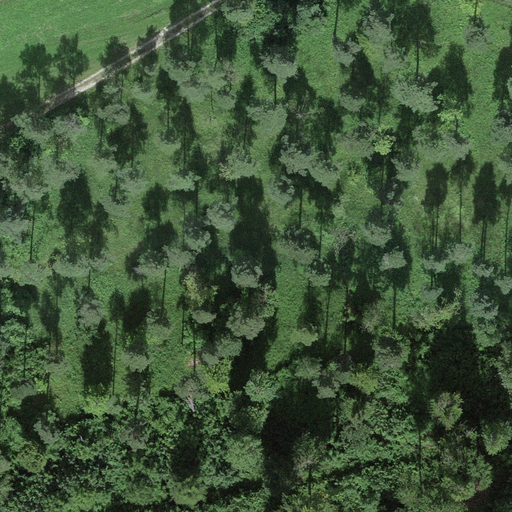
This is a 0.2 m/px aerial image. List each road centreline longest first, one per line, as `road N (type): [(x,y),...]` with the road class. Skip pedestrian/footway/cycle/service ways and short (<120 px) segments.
road 1 (track): [(140,511),(511,440)]
road 2 (track): [(0,137),(222,0)]
